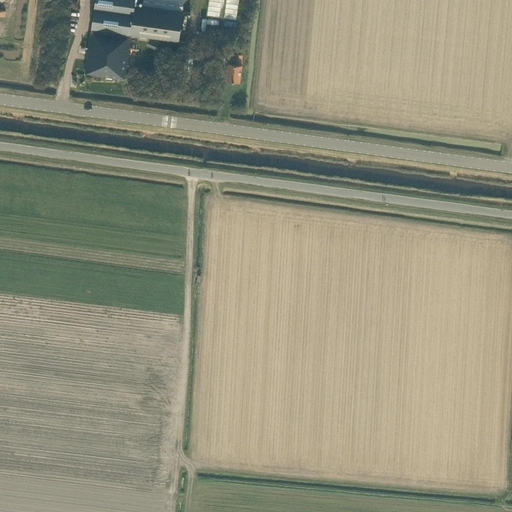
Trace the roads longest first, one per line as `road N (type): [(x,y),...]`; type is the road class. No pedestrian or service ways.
road 1 (unclassified): [(511,215),(0,146)]
road 2 (secondary): [(511,167),(0,98)]
road 3 (track): [(194,172),(172,511)]
